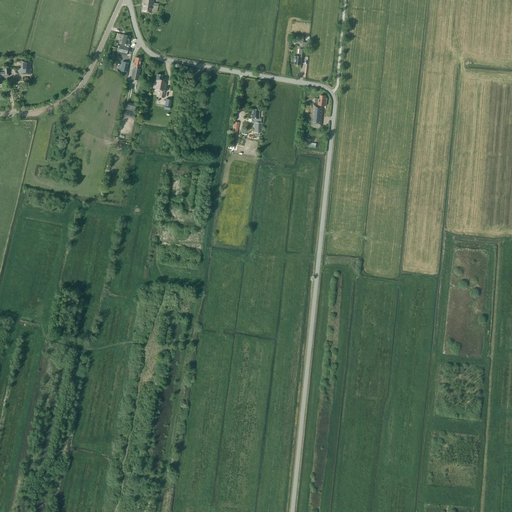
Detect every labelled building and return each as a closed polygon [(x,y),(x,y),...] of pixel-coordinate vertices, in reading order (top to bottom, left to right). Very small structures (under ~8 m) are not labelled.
[(143,4),(142,11),(151,12),(151,11),(157,12),(158,6),(153,5),(154,0),(142,0),(142,3),(143,4)] [(120,46),(120,45),(118,51),(127,53),(128,47),(127,47),(128,44),(130,36),(124,35),(122,42),(121,42),(120,46)] [(308,49),(300,48),(299,56),(296,56),(295,64),(301,65),(302,56),(307,57),(308,49)] [(134,65),(133,67),(131,78),(138,80),(140,69),(139,68),(139,66),(140,66),(141,58),(135,57),(134,65)] [(21,74),(30,74),(31,66),(31,64),(31,61),(21,60),(21,68),(21,70),(21,74)] [(120,71),(126,72),(129,63),(123,61),(120,71)] [(3,76),(10,75),(9,68),(3,68),(3,70),(0,69),(0,84),(2,85),(2,77),(3,77),(3,76)] [(162,75),(157,74),(156,79),(155,79),(153,90),(160,91),(159,97),(164,98),(168,78),(162,77),(162,75)] [(316,99),(316,101),(316,102),(318,103),(318,104),(314,104),(311,123),(321,124),(323,105),(326,106),(327,98),(325,98),(325,96),(320,95),(320,99),(317,98),(316,99)] [(136,104),(126,102),(125,109),(135,111),(136,104)] [(260,132),(261,123),(261,119),(259,118),(259,110),(258,110),(258,109),(253,109),(253,113),(252,113),(251,118),(252,118),(252,122),(255,123),(255,132),(260,132)]
